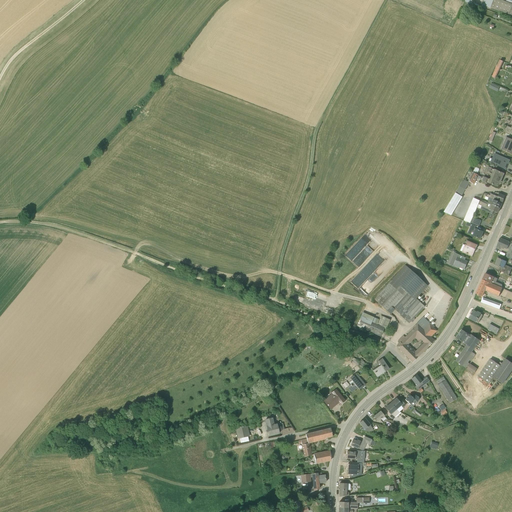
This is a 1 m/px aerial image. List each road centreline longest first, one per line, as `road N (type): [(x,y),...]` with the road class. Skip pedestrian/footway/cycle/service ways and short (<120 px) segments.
road 1 (track): [(0,222),(73,231),(275,300)]
road 2 (secondary): [(333,511),(335,458),(353,420),(435,350),(466,301)]
road 3 (track): [(275,300),(379,340),(413,369)]
